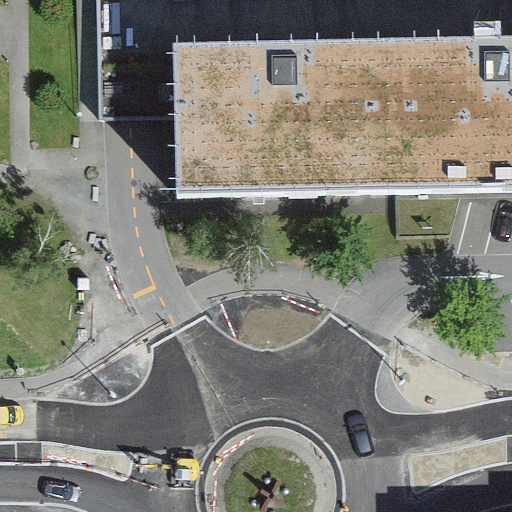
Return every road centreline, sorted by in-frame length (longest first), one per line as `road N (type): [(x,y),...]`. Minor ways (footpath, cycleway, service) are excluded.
road 1 (residential): [(322,398),(390,298),(423,283),(511,277)]
road 2 (secondary): [(322,398),(268,385),(214,400),(191,419),(165,469)]
road 3 (secondary): [(165,469),(0,455)]
road 4 (secondary): [(511,450),(377,478)]
